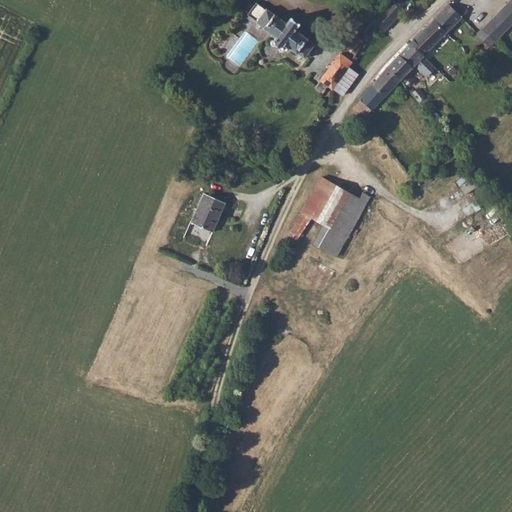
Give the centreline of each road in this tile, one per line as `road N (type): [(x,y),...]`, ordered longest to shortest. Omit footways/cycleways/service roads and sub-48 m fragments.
road 1 (track): [(280,220),(231,349),(189,511)]
road 2 (residential): [(444,0),(358,82),(280,220)]
